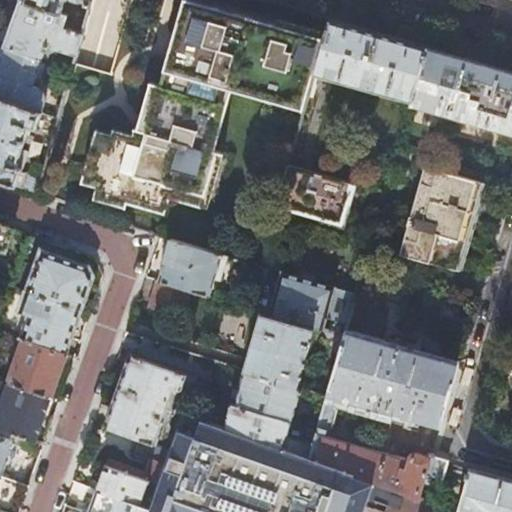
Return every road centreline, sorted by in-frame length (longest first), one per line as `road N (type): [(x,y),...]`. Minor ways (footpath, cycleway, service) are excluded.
road 1 (residential): [(0,204),(131,249),(38,511)]
road 2 (residential): [(511,460),(454,444),(511,244)]
road 3 (residential): [(511,32),(396,0)]
